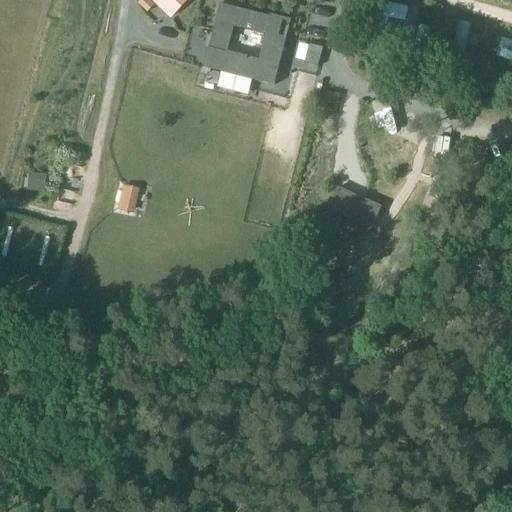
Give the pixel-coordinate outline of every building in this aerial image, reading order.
[(154,6),(147,0),(143,0),(140,4),(149,12),(154,6)] [(153,0),(171,17),(182,6),(175,0),(153,0)] [(409,7),(378,0),(375,14),(389,17),(406,21),(409,7)] [(285,38),(279,36),(283,19),(221,4),(211,42),(209,48),(216,50),(213,63),(212,67),(254,78),(253,80),(275,85),(276,82),(274,82),(274,81),(279,61),(285,38)] [(461,21),(454,49),(465,52),(472,24),(461,21)] [(407,26),(405,36),(414,37),(415,27),(407,26)] [(420,26),(414,60),(431,62),(437,28),(420,26)] [(441,41),(440,50),(447,51),(448,42),(441,41)] [(311,44),(306,63),(309,64),(318,66),(322,53),(323,48),(311,44)] [(467,62),(465,72),(472,74),(474,64),(467,62)] [(46,175),(29,173),(27,190),(44,192),(46,175)] [(123,187),(118,209),(129,212),(135,189),(123,187)] [(381,207),(338,188),(320,228),(334,234),(343,214),(372,227),(381,207)]
